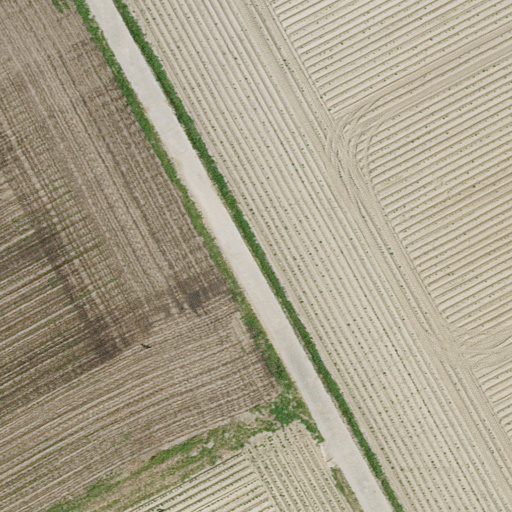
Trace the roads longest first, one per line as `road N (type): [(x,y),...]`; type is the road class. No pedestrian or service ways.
road 1 (track): [(365,511),(85,0)]
road 2 (track): [(108,511),(306,405)]
